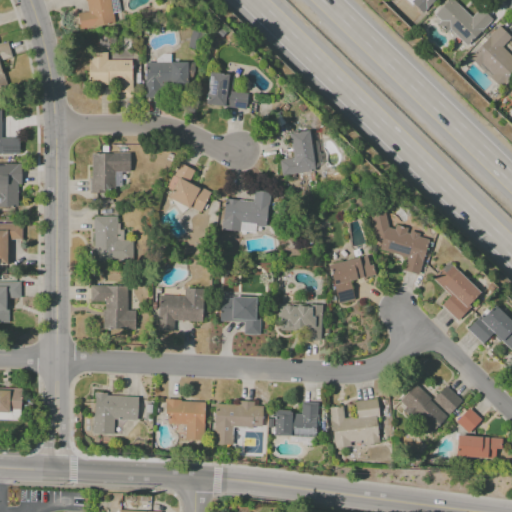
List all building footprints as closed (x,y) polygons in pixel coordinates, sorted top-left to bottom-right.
[(84,0),(87,11),(76,13),(79,29),(114,23),(113,13),(119,12),(117,0),(84,0)] [(440,0),(424,18),(405,0),(440,0)] [(447,0),(455,0),(472,15),(479,8),(492,20),(465,49),(431,17),(447,0)] [(499,26),(511,38),(502,47),(510,55),(511,53),(511,83),(503,92),(468,57),(499,26)] [(0,88),(6,87),(0,66),(0,60),(12,57),(7,41),(0,43),(0,88)] [(106,60),(106,52),(87,52),(88,84),(115,84),(115,98),(131,97),(130,60),(106,60)] [(144,96),(164,97),(165,87),(185,88),(185,76),(193,76),(193,63),(144,62),(144,96)] [(204,104),(244,110),(247,93),(230,91),(232,75),(209,72),(204,104)] [(0,113),(0,110),(0,153),(18,154),(18,138),(0,137),(0,113)] [(313,172),(309,130),(289,133),(292,158),(278,160),(280,175),(313,172)] [(129,153),(90,153),(89,191),(114,191),(114,172),(129,172),(129,153)] [(167,198),(199,213),(209,191),(188,181),(193,170),(178,163),(167,186),(172,188),(167,198)] [(0,207),(18,207),(17,164),(0,164),(0,207)] [(220,229),(238,231),(239,223),(265,225),(269,192),(253,190),(252,201),(224,198),(220,229)] [(418,275),(427,239),(417,236),(416,233),(407,230),(406,228),(399,226),(386,228),(383,208),(368,210),(374,241),(380,243),(378,250),(405,257),(402,270),(418,275)] [(115,216),(90,216),(91,261),(131,261),(131,240),(116,240),(115,216)] [(0,264),(9,264),(8,240),(21,239),(21,224),(0,223),(0,264)] [(337,303),(353,299),(349,281),(374,275),(372,265),(368,266),(366,255),(328,264),(337,303)] [(480,293),(447,261),(431,279),(449,296),(440,305),(455,320),(480,293)] [(19,298),(18,281),(0,281),(0,322),(7,322),(7,298),(19,298)] [(126,286),(89,285),(88,301),(102,301),(102,329),(134,330),(134,311),(126,310),(126,286)] [(157,295),(156,331),(172,332),(172,321),(201,321),(202,289),(183,288),(183,296),(157,295)] [(258,335),(259,318),(255,318),(255,298),(219,297),(219,321),(243,322),(242,334),(258,335)] [(492,333),(511,351),(511,350),(511,323),(492,304),(467,330),(481,344),(492,333)] [(320,305),(279,305),(279,330),(304,330),(304,340),(320,340),(320,305)] [(430,433),(446,416),(414,385),(397,402),(430,433)] [(461,400),(444,385),(431,399),(448,414),(461,400)] [(0,388),(0,410),(19,412),(21,390),(0,388)] [(136,395),(93,394),(92,434),(113,434),(113,419),(136,420),(136,395)] [(379,444),(374,399),(353,401),(355,417),(343,418),(341,406),(329,407),(333,449),(379,444)] [(204,401),(165,400),(164,424),(184,425),(183,440),(203,440),(204,401)] [(214,404),(213,445),(231,445),(231,427),(261,428),(261,406),(253,406),(253,401),(238,401),(238,405),(214,404)] [(315,403),(300,402),(300,412),(273,411),(272,436),(315,437),(315,403)] [(480,419),(468,408),(454,422),(467,433),(480,419)] [(500,438),(455,436),(455,457),(494,459),(495,449),(500,449),(500,438)]
